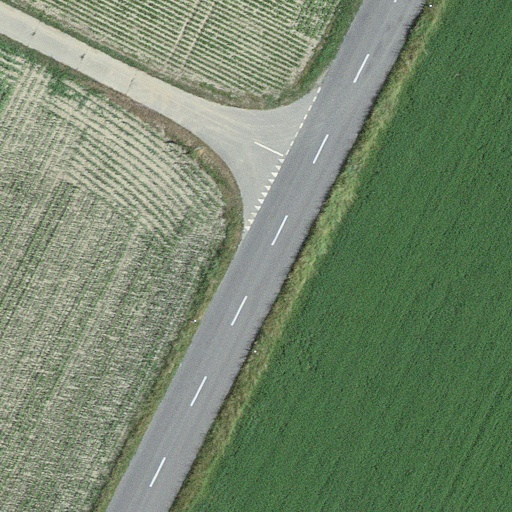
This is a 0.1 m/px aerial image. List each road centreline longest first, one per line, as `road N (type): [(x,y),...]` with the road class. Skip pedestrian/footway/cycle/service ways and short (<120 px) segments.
road 1 (tertiary): [(387,0),(129,511)]
road 2 (track): [(0,15),(303,167)]
